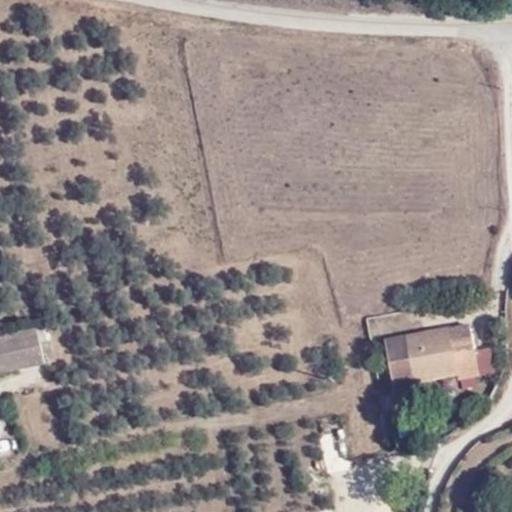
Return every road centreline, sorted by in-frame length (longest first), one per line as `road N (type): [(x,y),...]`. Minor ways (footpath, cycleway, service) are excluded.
road 1 (unclassified): [(164,0),(511,34)]
road 2 (residential): [(511,413),(483,426),(445,463),(431,511)]
